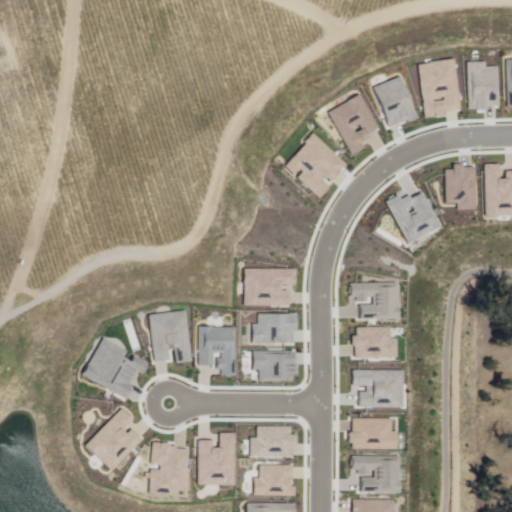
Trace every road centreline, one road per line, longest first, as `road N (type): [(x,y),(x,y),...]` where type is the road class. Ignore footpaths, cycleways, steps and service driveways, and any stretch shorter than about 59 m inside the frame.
road 1 (residential): [(511,138),(420,151),(388,171),(346,225),(329,286),(325,511)]
road 2 (residential): [(167,403),(328,405)]
road 3 (residential): [(456,395),(461,297),(473,283),(511,283)]
